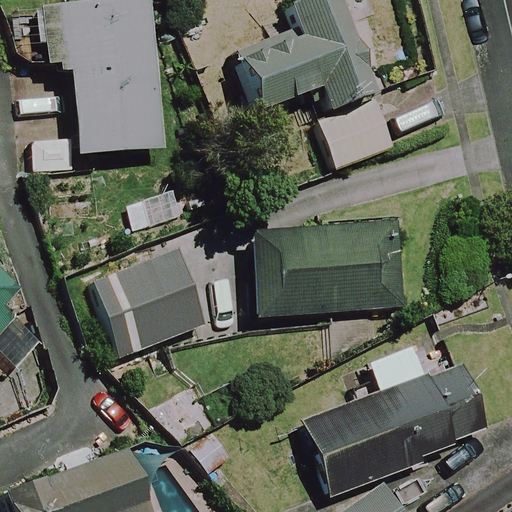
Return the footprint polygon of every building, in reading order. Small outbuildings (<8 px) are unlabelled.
[(331,0),(329,0),(278,15),(286,46),(221,65),(234,109),(269,99),(274,115),(295,109),(316,182),(386,162),(350,35),(342,37),(331,0)] [(150,160),(141,5),(28,12),(32,79),(58,77),(64,165),(150,160)] [(389,314),(380,231),(236,246),(245,329),(389,314)] [(0,317),(0,307),(9,298),(0,289),(0,330),(6,323),(0,317)] [(289,430),(315,508),(412,475),(409,465),(475,443),(453,375),(289,430)] [(0,488),(0,511),(138,511),(122,454),(0,488)] [(388,511),(375,492),(344,511),(388,511)]
